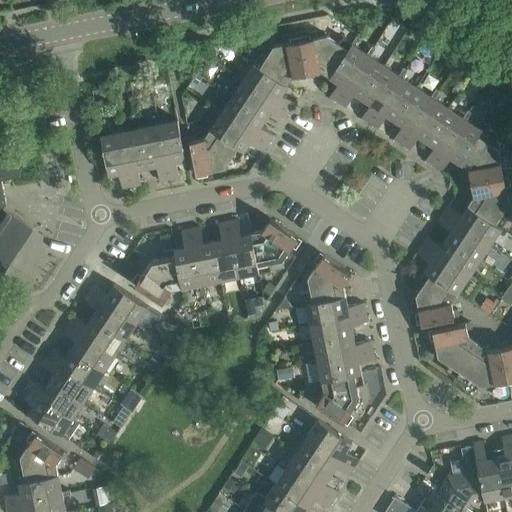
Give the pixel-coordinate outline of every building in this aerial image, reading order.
[(343,36),(339,42),(328,35),(274,45),(266,57),(260,53),(254,63),(287,86),(294,76),(301,75),(302,79),(314,76),(313,72),(321,71),(331,77),(353,43),(343,36)] [(339,83),(330,96),(338,101),(374,47),(372,46),(368,53),(353,43),(331,77),(339,83)] [(346,106),(355,93),(363,98),(385,65),(371,55),(375,48),(374,47),(338,101),(346,106)] [(209,60),(201,72),(211,78),(218,66),(209,60)] [(295,103),(282,94),(287,86),(254,63),(243,79),(290,111),(295,103)] [(371,104),(362,117),(370,122),(406,69),(404,68),(400,74),(385,65),(363,98),(371,104)] [(378,128),(387,114),(395,120),(417,86),(403,76),(407,70),(406,69),(370,122),(378,128)] [(272,110),(285,119),(290,111),(243,79),(232,95),(266,118),(272,110)] [(488,83),(480,94),(489,100),(497,90),(488,83)] [(403,125),(394,138),(402,144),(438,90),(436,89),(432,96),(417,86),(395,120),(403,125)] [(410,149),(419,136),(427,141),(449,107),(435,98),(439,91),(438,90),(402,144),(410,149)] [(274,135),(261,126),(266,118),(232,95),(222,111),(269,143),(274,135)] [(435,146),(426,160),(434,165),(470,111),(468,110),(464,117),(449,107),(427,141),(435,146)] [(250,142),(264,151),(269,143),(222,111),(211,127),(245,150),(250,142)] [(442,170),(451,157),(459,162),(481,129),(467,119),(472,112),(470,111),(434,165),(442,170)] [(179,177),(176,161),(186,159),(178,119),(159,123),(170,179),(179,177)] [(157,165),(160,181),(170,179),(159,123),(140,127),(148,167),(157,165)] [(142,185),(138,169),(148,167),(140,127),(121,131),(132,187),(142,185)] [(225,168),(232,157),(238,160),(245,150),(211,127),(204,137),(197,139),(196,135),(190,136),(197,173),(225,168)] [(469,169),(470,176),(466,177),(468,189),(472,188),(474,196),(467,206),(501,228),(508,218),(503,214),(510,203),(499,148),(488,141),(492,136),(481,129),(459,162),(469,169)] [(109,175),(120,173),(123,189),(132,187),(121,131),(101,135),(109,175)] [(20,176),(15,148),(4,150),(0,150),(0,271),(3,274),(33,228),(4,208),(7,204),(2,180),(14,177),(20,176)] [(462,214),(449,205),(444,213),(497,249),(499,247),(492,242),(501,228),(467,206),(462,214)] [(438,221),(451,230),(446,238),(480,260),(490,246),(496,250),(497,249),(444,213),(438,221)] [(267,224),(263,230),(251,232),(259,272),(271,270),(270,263),(283,260),(299,237),(268,216),(264,221),(267,224)] [(241,234),(238,219),(229,220),(241,282),(243,282),(242,276),(259,272),(251,232),(241,234)] [(219,222),(222,238),(213,240),(221,280),(238,277),(239,283),(241,282),(229,220),(219,222)] [(204,242),(200,226),(191,228),(204,290),(206,290),(204,283),(221,280),(213,240),(204,242)] [(182,230),(185,246),(175,248),(184,288),(200,284),(202,291),(204,290),(191,228),(182,230)] [(441,246),(428,237),(422,245),(476,280),(477,279),(471,274),(480,260),(446,238),(441,246)] [(417,253),(430,262),(425,269),(459,292),(468,278),(475,282),(476,280),(422,245),(417,253)] [(168,296),(172,290),(184,288),(175,248),(163,250),(164,257),(151,259),(136,283),(167,304),(171,298),(168,296)] [(344,285),(348,278),(352,281),(355,275),(324,254),(308,277),(311,290),(304,292),(307,304),(346,296),(344,285)] [(127,260),(120,271),(131,278),(138,267),(127,260)] [(418,280),(423,284),(416,295),(422,323),(459,315),(458,309),(454,309),(452,302),(459,292),(425,269),(418,280)] [(269,281),(263,291),(270,295),(276,286),(269,281)] [(148,306),(114,283),(108,292),(95,283),(90,291),(142,326),(144,324),(138,321),(148,306)] [(84,299),(98,308),(92,316),(126,338),(136,324),(141,328),(142,326),(90,291),(84,299)] [(364,302),(348,306),(346,296),(307,304),(310,321),(302,322),(303,324),(366,312),(364,302)] [(285,297),(279,306),(283,308),(293,306),(285,297)] [(485,299),(481,306),(490,312),(495,305),(495,304),(486,298),(485,299)] [(352,324),(368,321),(366,312),(303,324),(303,326),(311,325),(314,342),(354,334),(352,324)] [(176,314),(171,321),(181,327),(185,320),(176,314)] [(87,324),(74,315),(69,323),(121,358),(122,356),(117,353),(126,338),(92,316),(87,324)] [(467,329),(471,328),(470,321),(433,329),(438,357),(450,364),(446,370),(467,384),(471,378),(482,386),(511,379),(511,344),(508,346),(507,342),(495,344),(496,348),(489,349),(469,336),(467,329)] [(63,331),(76,340),(71,348),(105,370),(115,356),(120,359),(121,358),(69,323),(63,331)] [(178,334),(171,344),(178,349),(185,339),(178,334)] [(372,340),(356,343),(354,334),(314,342),(318,358),(310,360),(310,362),(374,349),(372,340)] [(164,341),(157,352),(167,358),(174,347),(164,341)] [(66,356),(53,347),(47,355),(100,390),(101,388),(96,385),(105,370),(71,348),(66,356)] [(360,362),(375,359),(374,349),(310,362),(311,364),(318,362),(322,379),(362,371),(360,362)] [(42,363),(55,372),(50,380),(84,402),(93,388),(99,391),(100,390),(47,355),(42,363)] [(292,366),(277,369),(279,379),(294,375),(292,366)] [(324,391),(320,397),(317,395),(313,401),(344,422),(360,398),(358,385),(364,384),(362,371),(322,379),(324,391)] [(45,387),(31,379),(26,387),(79,422),(80,420),(74,416),(84,402),(50,380),(45,387)] [(21,395),(34,403),(28,412),(62,435),(72,420),(77,423),(79,422),(26,387),(21,395)] [(131,388),(121,403),(133,411),(143,396),(131,388)] [(280,402),(274,412),(284,419),(290,409),(280,402)] [(120,409),(113,420),(123,427),(130,415),(120,409)] [(360,459),(347,450),(353,441),(319,419),(309,434),(302,429),(301,431),(355,467),(360,459)] [(104,423),(97,434),(110,443),(118,432),(104,423)] [(261,428),(253,441),(267,450),(275,436),(261,428)] [(336,466),(350,475),(355,467),(301,431),(300,433),(306,437),(297,452),(331,474),(336,466)] [(23,469),(16,470),(19,483),(59,474),(57,463),(61,456),(64,459),(68,453),(36,432),(20,456),(23,469)] [(502,437),(506,454),(496,456),(504,496),(511,494),(511,436),(511,435),(502,437)] [(483,492),(485,500),(504,496),(496,456),(487,458),(483,440),(474,442),(479,469),(480,469),(484,491),(483,492)] [(249,449),(242,460),(249,464),(256,454),(249,449)] [(339,491),(326,482),(331,474),(297,452),(287,466),(281,461),(280,463),(334,499),(339,491)] [(81,456),(73,468),(89,478),(96,467),(81,456)] [(241,461),(234,472),(242,477),(249,466),(241,461)] [(315,498),(328,507),(334,499),(280,463),(278,465),(285,469),(276,484),(310,506),(315,498)] [(475,493),(483,492),(484,491),(480,469),(479,469),(448,476),(437,491),(437,492),(464,509),(475,493)] [(11,472),(0,474),(0,484),(13,482),(11,472)] [(21,492),(5,495),(7,505),(71,492),(70,489),(62,491),(59,474),(19,483),(21,492)] [(230,477),(224,485),(235,493),(241,484),(230,477)] [(468,511),(464,509),(437,492),(437,491),(422,481),(417,490),(432,500),(427,508),(433,511),(468,511)] [(305,511),(310,506),(276,484),(266,498),(259,493),(258,495),(283,511),(305,511)] [(8,511),(20,511),(25,511),(24,511),(66,511),(63,495),(71,494),(71,492),(7,505),(8,511)] [(283,511),(258,495),(257,497),(264,501),(256,511),(283,511)] [(217,497),(210,507),(217,511),(224,502),(217,497)] [(423,511),(418,511),(395,497),(389,506),(398,511),(433,511),(427,508),(423,511)] [(113,511),(112,503),(98,506),(99,511),(113,511)]
